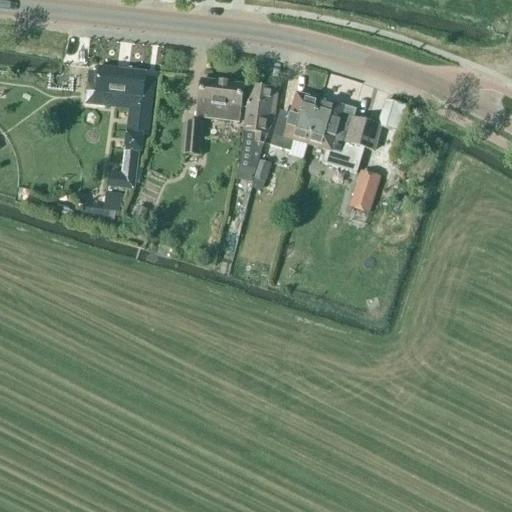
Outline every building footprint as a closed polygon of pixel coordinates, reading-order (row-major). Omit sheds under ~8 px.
[(98,74),(96,94),(119,97),(118,111),(130,112),(127,135),(122,176),(108,174),(107,187),(134,190),(138,151),(141,152),(143,135),(149,136),(152,100),(143,99),(145,75),(99,70),(98,74)] [(241,111),(244,87),(201,82),(198,105),(196,119),(239,124),(241,111)] [(240,168),(237,181),(251,184),(254,172),(256,172),(260,163),(258,162),(274,122),(278,92),(250,88),(247,111),(239,168),(240,168)] [(278,119),(270,148),(290,154),(293,142),(307,147),(320,102),(296,95),(289,122),(278,119)] [(320,102),(307,147),(326,152),(322,165),(336,169),(356,175),(360,161),(363,150),(374,153),(380,130),(381,128),(378,128),(352,120),(354,113),(344,110),(344,109),(320,102)] [(394,111),(388,132),(401,135),(408,108),(396,104),(394,111)] [(200,158),(202,125),(186,124),(183,156),(200,158)] [(256,172),(254,180),(265,183),(270,166),(260,163),(256,172)] [(380,179),(361,173),(350,210),(369,216),(380,179)] [(159,199),(165,184),(144,175),(138,190),(159,199)] [(147,211),(138,207),(132,221),(141,225),(147,211)]
